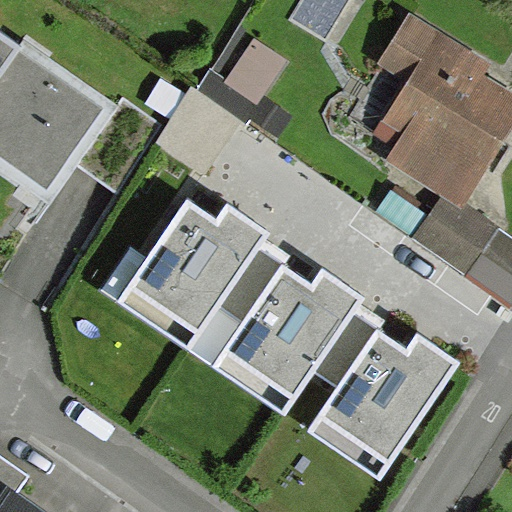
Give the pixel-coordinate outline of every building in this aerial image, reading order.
[(113,104),(0,28),(0,156),(53,192),(113,104)] [(258,33),(234,76),(273,98),(297,54),(258,33)] [(374,160),(465,209),(511,121),(511,106),(428,61),(374,160)] [(164,135),(216,169),(252,113),(200,79),(164,135)] [(315,268),(239,385),(322,439),(398,322),(315,268)]
